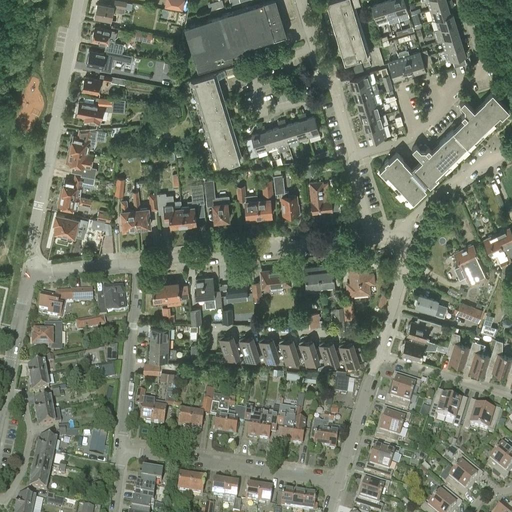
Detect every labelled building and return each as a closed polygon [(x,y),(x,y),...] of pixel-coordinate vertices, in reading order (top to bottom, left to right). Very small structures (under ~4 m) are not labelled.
[(184,0),(165,0),(164,7),(183,10),(184,0)] [(264,2),(226,14),(184,26),(197,72),(233,61),(231,54),(247,50),(245,46),(273,37),(274,38),(284,35),(273,0),(269,0),(265,1),(264,2)] [(352,6),(350,0),(327,7),(329,13),(352,6)] [(388,24),(399,21),(392,0),(387,0),(382,2),(387,19),(388,24)] [(392,0),(399,21),(409,18),(408,13),(404,0),(392,0)] [(426,0),(430,10),(452,3),(451,0),(447,0),(446,0),(426,0)] [(126,3),(114,1),(113,6),(97,3),(94,16),(111,19),(113,11),(124,13),(126,3)] [(387,19),(382,2),(371,5),(377,22),(387,19)] [(430,10),(433,20),(453,14),(453,13),(451,14),(449,7),(453,6),(452,3),(430,10)] [(331,19),(354,12),(352,6),(329,13),(331,19)] [(356,18),(354,12),(331,19),(331,21),(334,21),(335,25),(356,18)] [(453,14),(433,20),(436,20),(438,29),(456,24),(453,14)] [(356,18),(335,25),(336,29),(334,30),(335,31),(357,25),(356,18)] [(459,34),(456,24),(438,29),(433,31),(437,41),(441,39),(459,34)] [(359,31),(357,25),(335,31),(336,38),(359,31)] [(115,51),(122,52),(124,44),(112,41),(114,31),(94,27),(91,40),(106,43),(104,50),(115,52),(115,51)] [(137,31),(135,39),(152,42),(153,34),(137,31)] [(336,38),(338,44),(361,37),(359,31),(336,38)] [(441,39),(445,50),(462,45),(459,34),(441,39)] [(363,43),(361,37),(338,44),(339,45),(341,45),(342,49),(363,43)] [(341,54),(342,56),(365,49),(363,43),(342,49),(343,53),(341,54)] [(465,55),(462,45),(445,50),(448,61),(465,55)] [(369,64),(365,49),(342,56),(344,62),(361,57),(364,66),(369,64)] [(399,58),(404,76),(415,73),(409,55),(408,50),(397,53),(399,58)] [(104,54),(89,51),(87,64),(103,67),(104,60),(111,61),(113,53),(104,51),(104,54)] [(409,55),(415,73),(426,69),(420,52),(409,55)] [(429,55),(424,57),(428,68),(434,66),(430,55),(429,55)] [(404,76),(399,58),(388,61),(394,79),(404,76)] [(176,64),(164,61),(162,70),(174,73),(176,64)] [(362,69),(360,61),(352,63),(354,71),(362,69)] [(243,69),(242,64),(216,72),(217,77),(243,69)] [(382,76),(383,81),(390,79),(386,67),(377,70),(378,71),(382,76)] [(247,81),(244,72),(226,77),(229,87),(231,88),(245,84),(247,81)] [(239,159),(213,73),(191,80),(217,165),(239,159)] [(122,78),(111,76),(100,74),(99,80),(84,77),(82,90),(97,93),(99,81),(110,83),(110,82),(124,85),(129,86),(130,80),(125,79),(122,78)] [(353,90),(370,85),(367,74),(350,80),(353,90)] [(386,90),(392,88),(390,79),(383,81),(386,90)] [(370,85),(353,90),(356,101),(373,95),(379,93),(378,88),(372,90),(370,85)] [(455,131),(470,146),(482,134),(509,109),(492,91),(484,99),(486,101),(455,131)] [(373,95),(356,101),(359,111),(376,105),(373,95)] [(100,119),(101,110),(119,112),(120,100),(97,98),(96,105),(79,102),(76,115),(84,116),(84,120),(98,123),(99,119),(100,119)] [(473,109),(463,99),(459,103),(461,105),(459,107),(459,112),(462,114),(461,115),(464,119),(473,109)] [(376,105),(359,111),(362,121),(380,116),(376,105)] [(166,107),(167,117),(167,118),(180,117),(180,106),(166,107)] [(301,115),(308,136),(318,133),(318,131),(319,130),(318,125),(316,126),(313,116),(306,118),(305,114),(301,115)] [(292,122),(298,139),(308,136),(301,115),(298,116),(299,120),(292,122)] [(380,116),(362,121),(365,131),(383,126),(380,116)] [(281,121),(287,143),(298,139),(292,122),(286,124),(284,120),(281,121)] [(272,129),(277,146),(287,143),(281,121),(277,122),(279,127),(272,129)] [(387,125),(383,126),(365,131),(368,142),(378,139),(378,140),(383,138),(383,137),(390,135),(387,125)] [(260,127),(267,149),(277,146),(272,129),(265,131),(264,126),(260,127)] [(267,149),(260,127),(257,128),(258,133),(251,135),(252,139),(245,141),(250,158),(257,156),(256,152),(267,149)] [(79,130),(77,139),(72,138),(71,144),(70,144),(69,150),(85,154),(87,146),(89,147),(91,147),(93,145),(94,143),(95,139),(96,139),(104,141),(105,135),(106,133),(97,131),(96,133),(90,132),(90,129),(79,130)] [(472,148),(470,146),(455,131),(453,129),(439,142),(441,144),(415,169),(429,184),(469,147),(471,149),(472,148)] [(418,147),(415,144),(411,148),(422,159),(431,150),(428,146),(427,147),(425,145),(420,145),(418,147)] [(85,176),(93,177),(95,168),(90,167),(92,155),(85,154),(69,150),(66,163),(82,166),(80,175),(85,176)] [(167,159),(166,151),(152,153),(153,161),(167,159)] [(403,159),(396,152),(389,160),(388,158),(384,162),(385,163),(379,169),(411,202),(426,188),(400,161),(403,159)] [(281,193),(282,197),(283,215),(298,213),(297,205),(296,205),(295,196),(289,196),(288,191),(285,192),(283,174),(281,174),(280,168),(274,169),(274,175),(273,175),(275,194),(281,193)] [(80,175),(74,174),(72,183),(63,181),(62,187),(61,187),(60,194),(77,197),(79,185),(92,188),(94,177),(93,177),(85,176),(80,175)] [(124,179),(117,178),(115,195),(122,195),(124,179)] [(273,194),(272,184),(271,178),(261,179),(263,195),(273,194)] [(311,201),(310,201),(312,213),(332,211),(332,210),(338,210),(337,199),(331,200),(331,199),(329,199),(328,183),(322,183),(322,182),(309,183),(311,201)] [(188,204),(181,205),(183,224),(195,223),(193,204),(203,203),(201,183),(190,185),(192,200),(187,201),(188,204)] [(246,199),(245,185),(236,186),(238,200),(246,199)] [(213,198),(212,188),(206,189),(207,205),(213,204),(215,221),(228,219),(226,203),(229,203),(228,196),(213,198)] [(170,225),(183,224),(181,205),(180,200),(173,201),(172,195),(165,195),(165,192),(157,193),(158,209),(158,211),(164,210),(164,206),(168,206),(170,225)] [(150,210),(158,209),(157,193),(149,194),(150,210)] [(77,197),(60,194),(58,206),(74,209),(75,203),(89,206),(90,199),(77,197)] [(270,198),(258,199),(259,212),(259,216),(272,215),(270,198)] [(259,212),(258,199),(245,201),(247,217),(259,216),(259,212)] [(134,210),(134,208),(128,209),(127,200),(120,200),(121,209),(123,229),(136,227),(134,210)] [(134,210),(136,227),(149,226),(147,207),(140,207),(139,203),(133,203),(134,208),(134,210)] [(112,214),(99,211),(97,218),(110,221),(112,214)] [(77,220),(55,215),(53,223),(56,223),(54,231),(60,233),(60,237),(66,239),(68,235),(74,236),(76,226),(85,228),(86,220),(80,219),(79,221),(77,220)] [(111,224),(93,220),(92,225),(105,228),(106,234),(112,234),(111,224)] [(500,230),(500,232),(496,234),(507,257),(505,258),(508,265),(508,266),(509,274),(510,275),(511,273),(511,244),(511,243),(511,234),(509,228),(505,230),(504,228),(500,230)] [(496,234),(493,235),(491,233),(488,235),(488,237),(484,239),(490,252),(492,257),(493,257),(497,255),(503,267),(502,273),(501,277),(511,280),(511,275),(510,275),(509,274),(508,266),(508,265),(505,258),(507,257),(496,234)] [(476,271),(479,278),(486,275),(472,244),(463,248),(463,249),(474,272),(476,271)] [(463,249),(463,248),(454,253),(460,266),(463,265),(468,275),(465,276),(468,283),(479,278),(476,271),(474,272),(463,249)] [(367,274),(366,262),(348,263),(351,295),(369,293),(368,284),(371,284),(370,278),(373,278),(373,274),(367,274)] [(318,266),(320,286),(334,284),(332,265),(318,266)] [(320,286),(318,266),(304,267),(306,287),(320,286)] [(281,288),(281,284),(290,283),(289,271),(283,271),(283,269),(261,272),(263,286),(271,285),(271,289),(273,291),(280,290),(281,288)] [(247,293),(245,273),(228,275),(229,288),(226,288),(227,295),(247,293)] [(215,297),(213,277),(195,278),(197,291),(194,291),(195,299),(215,297)] [(178,280),(165,282),(165,288),(167,303),(173,302),(172,298),(179,297),(178,280)] [(251,282),(253,295),(254,303),(259,303),(259,301),(259,295),(261,295),(260,281),(251,282)] [(165,288),(165,282),(152,283),(154,300),(160,299),(160,304),(167,303),(165,288)] [(104,316),(106,316),(106,312),(120,311),(120,310),(125,310),(122,286),(102,288),(103,298),(104,298),(105,304),(97,304),(99,317),(104,316)] [(71,291),(72,299),(72,303),(92,301),(92,289),(71,291)] [(64,300),(72,299),(71,291),(55,292),(54,297),(41,295),(38,309),(48,311),(47,314),(60,317),(64,300)] [(388,295),(381,293),(378,305),(384,307),(388,295)] [(437,300),(419,294),(415,305),(433,311),(434,311),(438,312),(438,313),(443,314),(446,306),(441,303),(440,305),(436,304),(437,300)] [(456,313),(471,319),(475,307),(461,302),(456,313)] [(344,319),(342,307),(334,308),(335,320),(344,319)] [(475,307),(471,319),(478,322),(483,310),(475,307)] [(201,322),(199,308),(190,309),(192,322),(201,322)] [(232,315),(231,309),(222,309),(223,323),(232,322),(232,323),(247,324),(247,315),(232,315)] [(308,310),(302,311),(303,326),(309,325),(309,326),(319,326),(318,314),(309,314),(308,310)] [(104,316),(99,317),(75,322),(77,331),(106,325),(104,316)] [(425,340),(426,340),(428,331),(441,332),(443,325),(418,317),(415,324),(410,322),(409,324),(407,326),(406,328),(406,330),(406,333),(407,333),(406,334),(412,336),(425,340)] [(492,321),(484,319),(480,330),(494,335),(497,328),(491,325),(492,321)] [(61,350),(61,324),(43,324),(43,335),(31,335),(31,340),(29,340),(29,351),(61,350)] [(150,327),(150,337),(168,338),(168,327),(170,327),(170,324),(152,324),(152,327),(150,327)] [(452,332),(448,347),(446,351),(445,354),(451,356),(449,362),(452,363),(453,365),(456,366),(457,366),(460,366),(460,365),(462,366),(468,347),(459,344),(459,335),(452,332)] [(244,353),(241,342),(235,344),(232,335),(225,338),(224,335),(219,337),(227,359),(244,353)] [(264,354),(261,344),(255,346),(252,337),(245,339),(244,336),(239,338),(241,342),(244,353),(246,360),(264,354)] [(437,344),(426,340),(425,340),(412,336),(410,342),(405,340),(404,342),(403,342),(402,344),(401,346),(400,348),(401,350),(400,353),(420,359),(422,350),(435,350),(436,347),(437,344)] [(150,348),(168,349),(168,338),(150,337),(150,348)] [(261,344),(264,354),(266,361),(278,357),(272,338),(265,340),(264,338),(259,339),(261,344)] [(285,342),(284,339),(279,340),(287,362),(298,359),(292,339),(285,342)] [(324,358),(320,347),(314,349),(312,341),(305,343),(304,340),(299,342),(306,364),(324,358)] [(502,342),(496,340),(488,365),(494,367),(492,372),(494,373),(496,375),(498,376),(500,376),(503,376),(505,376),(511,357),(502,354),(502,342)] [(326,365),(344,359),(340,349),(334,351),(332,342),(325,344),(324,341),(319,343),(320,347),(324,358),(326,365)] [(480,344),(472,341),(465,363),(471,365),(469,370),(472,371),(472,372),(473,374),(475,375),(477,375),(480,375),(480,374),(482,375),(488,356),(480,353),(480,344)] [(339,344),(340,349),(344,359),(346,366),(357,363),(359,368),(364,369),(366,361),(364,360),(360,349),(356,350),(355,348),(353,348),(351,343),(345,345),(344,343),(339,344)] [(445,353),(446,351),(448,347),(437,344),(436,347),(437,350),(445,353)] [(103,349),(106,365),(115,363),(116,346),(103,349)] [(175,349),(168,349),(150,348),(149,359),(167,359),(167,358),(175,359),(175,349)] [(29,379),(46,376),(44,363),(27,366),(29,379)] [(160,363),(144,363),(144,374),(160,374),(160,363)] [(114,377),(112,366),(99,368),(101,379),(114,377)] [(419,389),(421,382),(420,382),(394,374),(392,380),(395,381),(394,384),(391,383),(389,388),(412,396),(412,395),(415,396),(417,388),(419,389)] [(46,376),(29,379),(31,392),(48,389),(46,376)] [(348,380),(336,378),(334,393),(345,394),(348,380)] [(204,414),(210,415),(212,401),(214,389),(207,388),(205,400),(203,399),(202,410),(199,409),(198,413),(192,412),(191,417),(189,429),(201,430),(204,414)] [(412,396),(389,388),(388,394),(390,395),(390,398),(386,397),(385,403),(407,410),(412,396)] [(173,391),(166,390),(166,394),(166,393),(165,402),(166,402),(166,403),(166,406),(181,409),(182,404),(173,403),(175,395),(173,394),(173,391)] [(152,423),(155,401),(144,399),(145,392),(138,391),(136,405),(142,406),(140,421),(152,423)] [(437,416),(445,419),(452,396),(447,395),(445,398),(442,397),(443,393),(437,392),(429,418),(435,420),(437,416)] [(457,398),(452,396),(445,419),(453,421),(452,425),(458,427),(467,401),(461,399),(460,402),(457,401),(457,398)] [(35,414),(52,411),(50,399),(33,402),(35,414)] [(279,408),(277,421),(278,421),(277,426),(283,427),(281,442),(292,443),(294,428),(295,417),(297,401),(297,400),(290,399),(290,400),(281,399),(279,408)] [(166,406),(166,403),(155,401),(152,423),(164,425),(166,406)] [(216,436),(224,437),(228,414),(217,413),(218,402),(212,401),(210,415),(210,417),(216,417),(214,432),(217,432),(216,436)] [(478,429),(485,407),(480,405),(479,408),(476,407),(476,404),(471,402),(462,428),(469,430),(470,427),(478,429)] [(261,414),(262,411),(252,410),(252,408),(246,407),(245,409),(246,409),(244,419),(244,421),(244,422),(244,424),(249,425),(247,437),(258,439),(261,414)] [(261,414),(258,439),(269,440),(270,435),(275,436),(277,426),(277,421),(279,408),(273,407),(272,413),(269,412),(267,412),(262,411),(261,414)] [(478,429),(493,434),(500,411),(494,409),(493,412),(490,411),(490,408),(485,407),(478,429)] [(234,415),(228,414),(224,437),(232,439),(233,435),(236,435),(238,421),(244,421),(244,419),(246,409),(245,409),(235,408),(234,415)] [(381,417),(379,422),(402,429),(404,421),(408,422),(410,416),(383,408),(381,413),(385,414),(384,417),(381,417)] [(52,412),(52,411),(35,414),(37,428),(55,425),(55,424),(60,423),(58,411),(52,412)] [(191,417),(192,412),(180,411),(178,427),(189,429),(191,417)] [(314,422),(313,430),(311,439),(315,440),(314,447),(325,449),(327,432),(328,425),(330,413),(325,412),(323,423),(321,423),(319,421),(317,420),(315,422),(314,422)] [(294,428),(292,443),(302,445),(306,420),(300,420),(300,418),(295,417),(294,428)] [(397,444),(402,429),(379,422),(377,427),(380,428),(379,432),(376,431),(374,436),(397,444)] [(327,432),(325,449),(336,450),(337,443),(339,443),(341,434),(331,433),(332,426),(328,425),(327,432)] [(107,433),(93,430),(89,452),(103,455),(107,433)] [(37,450),(54,453),(56,440),(39,437),(37,450)] [(371,450),(369,455),(392,462),(394,455),(398,456),(400,449),(373,441),(371,447),(375,448),(374,451),(371,450)] [(511,447),(505,442),(495,453),(511,467),(511,447)] [(428,449),(419,446),(417,452),(426,455),(428,449)] [(34,462),(51,466),(54,453),(37,450),(34,462)] [(510,473),(511,469),(511,467),(495,453),(485,465),(492,471),(491,475),(498,480),(500,477),(504,480),(508,475),(505,473),(507,471),(510,473)] [(389,471),(392,462),(369,455),(367,461),(370,462),(369,465),(366,464),(364,470),(391,479),(393,472),(389,471)] [(460,464),(454,471),(473,486),(476,482),(474,479),(476,477),(478,479),(482,474),(461,456),(456,461),(460,464)] [(32,475),(49,478),(51,466),(34,462),(32,475)] [(421,467),(422,468),(427,472),(430,469),(424,464),(421,467)] [(427,472),(422,468),(418,472),(424,477),(427,472)] [(138,474),(137,485),(155,488),(156,482),(161,483),(162,472),(142,470),(142,475),(138,474)] [(469,490),(473,486),(454,471),(445,482),(463,498),(467,493),(464,491),(466,488),(469,490)] [(49,478),(32,475),(29,488),(46,491),(49,478)] [(177,492),(190,494),(190,491),(192,477),(180,475),(177,492)] [(360,484),(359,490),(381,497),(384,489),(387,490),(390,483),(363,475),(361,480),(364,481),(363,485),(360,484)] [(190,491),(190,494),(203,495),(205,479),(192,477),(190,491)] [(212,497),(224,498),(226,482),(214,480),(212,497)] [(104,484),(93,481),(91,487),(103,489),(104,484)] [(239,484),(226,482),(224,498),(236,500),(239,484)] [(133,500),(133,501),(150,503),(151,504),(152,504),(155,488),(137,485),(134,500),(133,500)] [(258,503),(260,487),(248,485),(245,501),(258,503)] [(260,487),(258,503),(270,505),(272,488),(260,487)] [(443,488),(433,499),(448,511),(453,511),(455,511),(453,509),(455,506),(458,508),(461,503),(443,488)] [(292,509),(295,492),(284,490),(281,507),(292,509)] [(379,505),(381,497),(359,490),(357,495),(360,496),(359,499),(356,498),(354,504),(379,511),(381,511),(383,506),(379,505)] [(292,509),(303,510),(305,493),(295,492),(292,509)] [(316,495),(305,493),(303,510),(310,511),(309,511),(316,511),(317,505),(315,505),(316,495)] [(18,496),(15,508),(32,511),(35,499),(18,496)] [(178,497),(169,496),(168,502),(172,503),(170,511),(175,511),(177,504),(178,504),(178,497)] [(409,504),(404,499),(401,503),(407,508),(409,504)] [(448,511),(433,499),(427,506),(424,504),(421,509),(424,511),(448,511)] [(150,503),(133,501),(131,511),(149,511),(151,504),(150,503)] [(511,511),(511,504),(510,503),(506,508),(502,504),(500,506),(498,507),(496,509),(495,510),(494,511),(511,511)]
